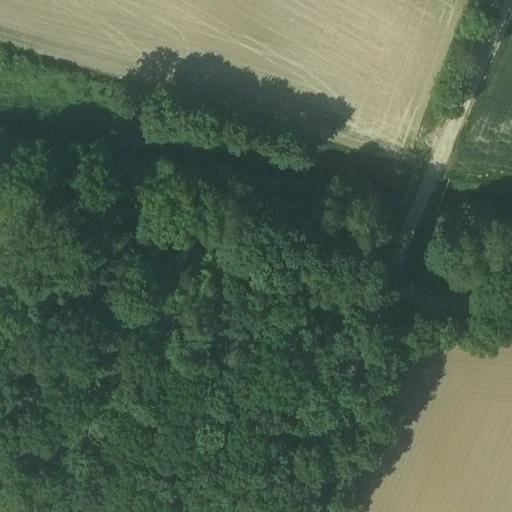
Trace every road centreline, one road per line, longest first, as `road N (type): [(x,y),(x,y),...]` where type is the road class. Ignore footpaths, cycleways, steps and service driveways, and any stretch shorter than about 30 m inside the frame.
road 1 (unclassified): [(507,0),(378,302)]
road 2 (unclassified): [(378,302),(287,511)]
road 3 (unclassified): [(378,302),(511,316)]
